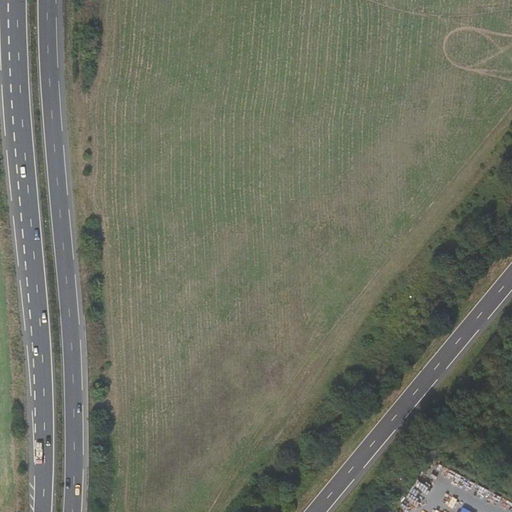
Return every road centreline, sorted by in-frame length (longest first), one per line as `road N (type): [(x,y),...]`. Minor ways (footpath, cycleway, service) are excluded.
road 1 (motorway): [(72,511),(72,366),(46,0)]
road 2 (track): [(128,511),(109,151),(120,0)]
road 3 (trunk): [(15,19),(42,382),(42,511)]
road 4 (track): [(511,122),(378,287),(243,511)]
road 5 (trunk): [(316,511),(511,275)]
road 6 (track): [(370,302),(197,511)]
